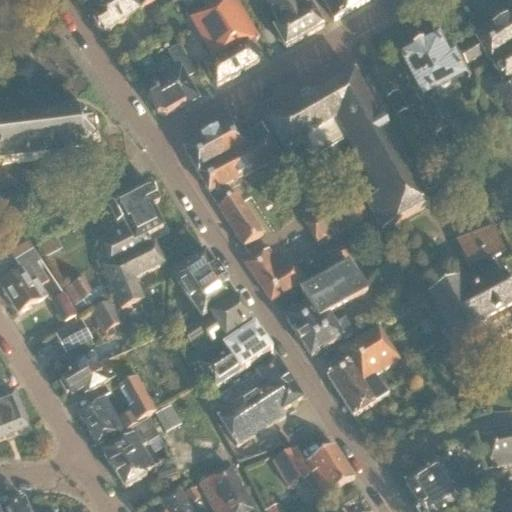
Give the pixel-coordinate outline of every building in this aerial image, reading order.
[(156,2),(154,0),(106,0),(90,11),(94,18),(93,19),(94,20),(94,25),(98,32),(103,34),(105,36),(141,12),(141,11),(156,2)] [(259,40),(235,0),(227,0),(191,21),(216,63),(205,70),(217,89),(259,65),(248,46),(259,40)] [(306,10),(300,0),(272,0),(267,3),(280,26),(274,30),(286,51),(324,28),(312,7),(306,10)] [(368,2),(367,0),(321,0),(334,21),(368,2)] [(491,65),(511,52),(511,19),(475,42),(476,43),(460,52),(468,65),(485,55),(491,65)] [(455,55),(450,58),(439,37),(396,61),(436,134),(451,126),(437,100),(470,82),(455,55)] [(159,118),(165,120),(166,119),(197,100),(186,82),(196,76),(180,50),(171,55),(179,69),(143,89),(159,117),(159,118)] [(511,52),(491,65),(504,86),(496,92),(511,117),(511,52)] [(353,152),(343,158),(361,189),(366,206),(381,233),(394,225),(395,226),(429,206),(354,75),(268,125),(284,153),(335,124),(353,152)] [(386,99),(397,118),(409,111),(399,93),(386,99)] [(0,167),(85,156),(96,142),(94,125),(79,114),(0,124),(0,167)] [(197,175),(266,138),(261,129),(242,139),(234,124),(184,151),(197,175)] [(266,138),(197,175),(210,197),(281,159),(268,136),(266,138)] [(122,259),(151,246),(147,238),(163,230),(152,208),(159,204),(151,187),(115,205),(116,206),(109,209),(117,226),(124,223),(131,237),(116,245),(104,250),(111,265),(122,259)] [(367,218),(350,191),(303,221),(319,248),(367,218)] [(219,210),(243,248),(262,236),(238,199),(219,210)] [(482,327),(480,324),(511,307),(511,288),(504,273),(500,275),(492,260),(506,253),(493,228),(456,242),(473,275),(459,283),(459,282),(430,297),(454,342),(482,327)] [(29,244),(9,253),(15,263),(34,251),(29,244)] [(154,244),(151,246),(122,259),(111,265),(104,269),(122,313),(144,302),(135,282),(165,267),(154,244)] [(352,259),(345,247),(327,258),(334,269),(352,259)] [(0,287),(20,317),(47,300),(40,289),(49,284),(37,266),(41,263),(34,251),(15,263),(22,273),(0,287)] [(294,266),(284,273),(269,251),(245,266),(271,305),(305,282),(294,266)] [(180,337),(199,326),(237,300),(231,291),(230,290),(206,253),(175,273),(175,280),(197,313),(174,328),(180,337)] [(367,295),(349,267),(301,293),(309,305),(286,320),(311,359),(342,338),(345,343),(355,336),(346,322),(335,329),(328,317),(367,295)] [(94,297),(85,280),(65,291),(75,308),(94,297)] [(50,304),(63,327),(77,318),(65,296),(50,304)] [(199,326),(180,337),(189,350),(207,339),(214,350),(253,325),(237,300),(199,326)] [(94,315),(107,336),(123,327),(110,305),(94,315)] [(91,340),(82,322),(57,336),(67,354),(91,340)] [(399,363),(377,329),(341,351),(350,366),(328,380),(353,419),(387,397),(375,378),(399,363)] [(272,355),(255,330),(199,368),(216,393),(272,355)] [(101,367),(93,355),(73,368),(76,372),(61,382),(72,399),(88,388),(92,394),(118,377),(108,363),(101,367)] [(302,401),(277,362),(256,376),(257,377),(236,391),(242,401),(218,416),(239,448),(285,417),(282,414),(302,401)] [(133,414),(139,425),(156,415),(135,379),(119,390),(134,413),(133,414)] [(0,442),(30,430),(15,394),(0,400),(0,442)] [(127,433),(139,425),(133,414),(119,422),(105,400),(79,416),(98,447),(125,430),(127,433)] [(167,424),(177,418),(171,409),(156,418),(166,436),(172,432),(167,424)] [(160,438),(149,421),(131,433),(133,436),(102,455),(125,492),(148,478),(146,475),(156,469),(143,449),(160,438)] [(511,433),(486,439),(492,470),(511,465),(511,433)] [(311,476),(325,499),(354,481),(334,448),(306,465),(297,450),(275,463),(291,488),(311,476)] [(462,501),(438,464),(405,485),(418,505),(416,511),(447,511),(448,511),(447,511),(470,511),(480,506),(472,495),(462,501)] [(252,511),(231,471),(200,487),(213,511),(252,511)] [(192,511),(179,491),(159,504),(163,510),(164,511),(192,511)] [(0,511),(28,511),(24,502),(0,511)]
